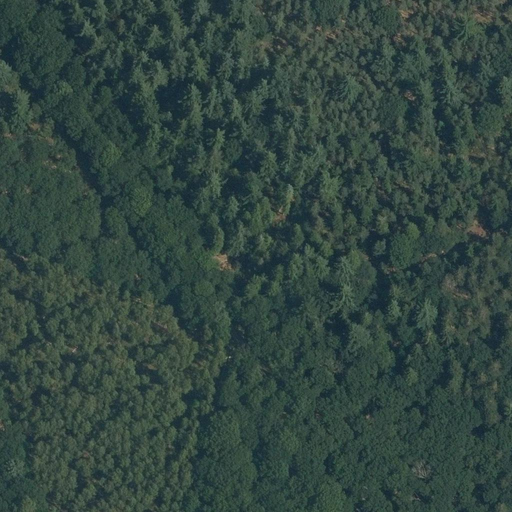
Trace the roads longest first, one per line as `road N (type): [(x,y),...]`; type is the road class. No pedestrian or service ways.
road 1 (track): [(234,332),(0,0)]
road 2 (track): [(340,291),(160,0)]
road 3 (track): [(356,511),(234,332)]
road 4 (track): [(511,224),(340,291)]
road 5 (track): [(237,336),(187,511)]
